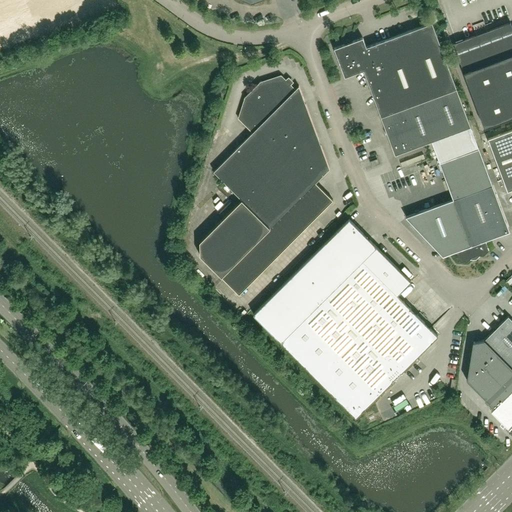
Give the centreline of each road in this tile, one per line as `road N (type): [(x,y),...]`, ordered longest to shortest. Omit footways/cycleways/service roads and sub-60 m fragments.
road 1 (unclassified): [(301,26),(362,194),(377,211),(449,283),(471,287),(511,255)]
road 2 (primary): [(190,511),(0,304)]
road 3 (primary): [(0,349),(156,511)]
road 4 (unclassified): [(301,26),(272,37),(233,36),(202,28),(163,0)]
